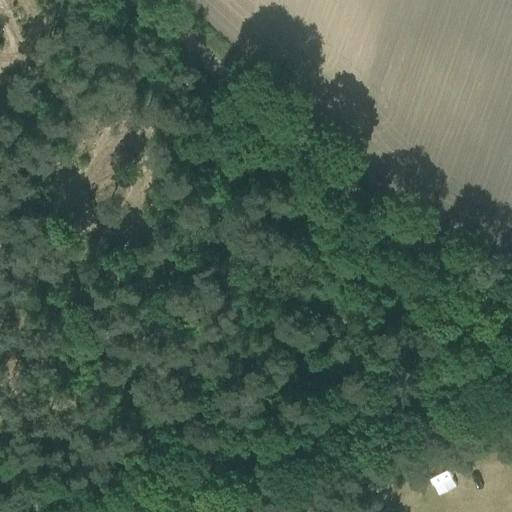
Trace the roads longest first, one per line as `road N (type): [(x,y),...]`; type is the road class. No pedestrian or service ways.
road 1 (unclassified): [(511,306),(349,192),(146,0)]
road 2 (track): [(511,349),(105,507)]
